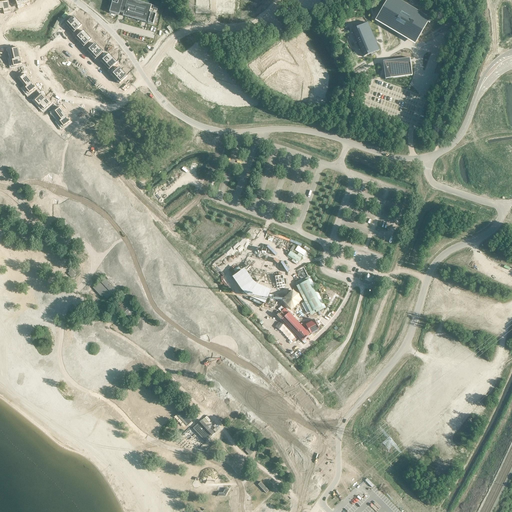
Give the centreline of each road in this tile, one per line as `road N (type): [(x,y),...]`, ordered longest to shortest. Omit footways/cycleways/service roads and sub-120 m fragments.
road 1 (unclassified): [(313,511),(336,476),(346,418),(404,347),(430,268),(500,218),(494,204),(431,181),(428,160)]
road 2 (track): [(7,186),(60,244),(61,274),(88,322),(185,386),(233,444),(295,496)]
road 3 (residential): [(140,77),(112,107),(61,98),(22,45),(0,39)]
road 4 (tertiary): [(346,143),(289,130),(222,131)]
